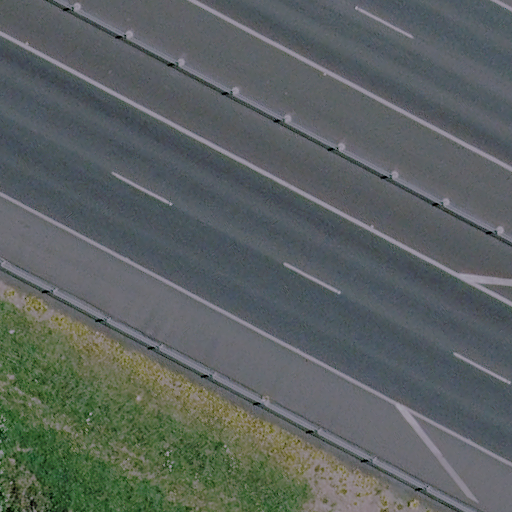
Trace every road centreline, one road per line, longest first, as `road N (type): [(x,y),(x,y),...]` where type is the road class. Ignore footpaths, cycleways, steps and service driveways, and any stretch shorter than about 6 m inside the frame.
road 1 (motorway): [(511,377),(0,107)]
road 2 (motorway): [(362,0),(511,79)]
